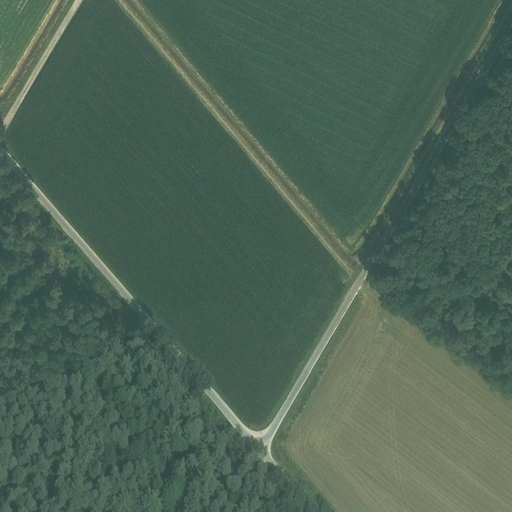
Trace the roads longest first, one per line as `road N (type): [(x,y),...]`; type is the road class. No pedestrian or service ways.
road 1 (unclassified): [(265,439),(511,23)]
road 2 (unclassified): [(0,142),(240,420),(265,439)]
road 3 (track): [(0,130),(79,0)]
